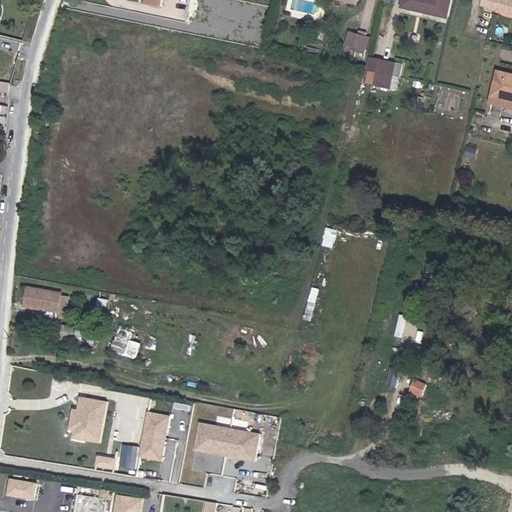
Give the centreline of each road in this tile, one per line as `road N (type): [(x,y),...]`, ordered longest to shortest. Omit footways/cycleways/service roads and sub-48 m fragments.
road 1 (residential): [(0,341),(27,91),(52,0)]
road 2 (residential): [(0,459),(263,503)]
road 3 (unknown): [(0,401),(48,400),(78,386),(136,399)]
